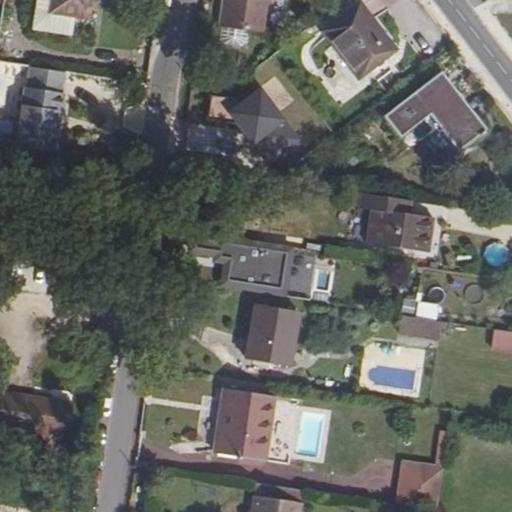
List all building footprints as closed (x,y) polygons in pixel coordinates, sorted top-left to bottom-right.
[(90,18),(92,0),(50,0),(49,12),(90,18)] [(262,0),(222,0),(218,25),(258,31),(262,0)] [(353,76),(390,47),(356,2),(320,29),(353,76)] [(55,148),(58,125),(55,125),(57,111),(61,112),(63,93),(62,93),(65,72),(31,67),(28,88),(25,87),(15,142),(55,148)] [(395,137),(426,112),(455,150),(481,128),(437,70),(379,117),(395,137)] [(254,82),(275,109),(290,97),(268,71),(254,82)] [(206,91),(205,128),(245,129),(244,153),(297,154),(299,116),(262,115),(263,93),(206,91)] [(398,198),(358,192),(356,206),(365,207),(360,241),(424,250),(429,215),(406,212),(396,210),(398,198)] [(406,212),(408,199),(398,198),(396,210),(406,212)] [(488,244),(485,263),(504,265),(507,246),(488,244)] [(213,287),(314,285),(313,249),(212,251),(213,287)] [(17,263),(13,287),(36,290),(39,267),(17,263)] [(283,362),(293,364),(302,312),(260,305),(252,357),(262,359),(261,364),(282,368),(283,362)] [(396,331),(435,337),(438,320),(398,314),(396,331)] [(221,388),(219,401),(224,401),(222,413),(218,413),(212,452),(237,456),(239,447),(265,451),(273,395),(221,388)] [(0,428),(64,437),(69,406),(0,395),(0,428)] [(433,462),(442,464),(447,432),(439,431),(433,462)] [(263,459),(265,451),(239,447),(237,456),(263,459)] [(437,510),(440,464),(398,461),(395,508),(437,510)] [(300,511),(302,500),(255,493),(252,511),(300,511)]
